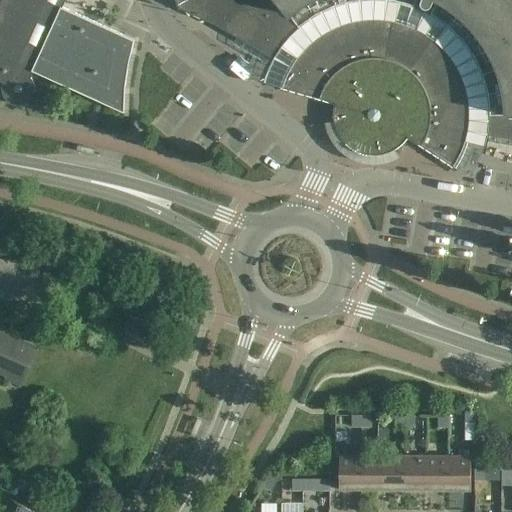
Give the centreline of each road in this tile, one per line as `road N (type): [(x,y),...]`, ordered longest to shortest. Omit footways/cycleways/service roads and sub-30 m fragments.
road 1 (residential): [(154,0),(174,35),(307,143),(318,167),(298,218)]
road 2 (residential): [(331,236),(351,197),(377,185),(511,206)]
road 3 (tertiary): [(264,226),(113,187)]
road 4 (tertiary): [(113,187),(243,263)]
road 5 (tertiary): [(180,511),(241,389)]
